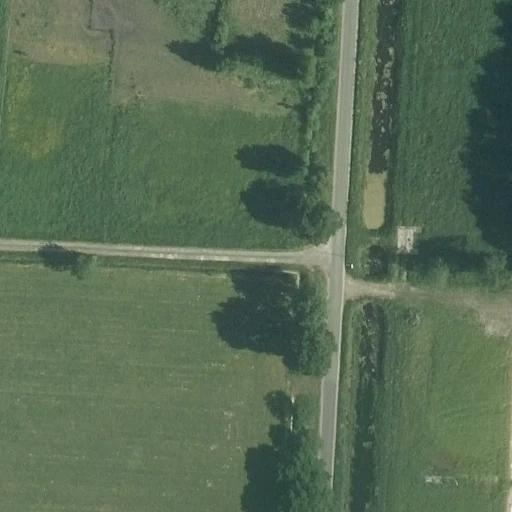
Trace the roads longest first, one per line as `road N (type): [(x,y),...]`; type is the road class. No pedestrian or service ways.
road 1 (unclassified): [(322,511),(350,0)]
road 2 (track): [(0,244),(336,261)]
